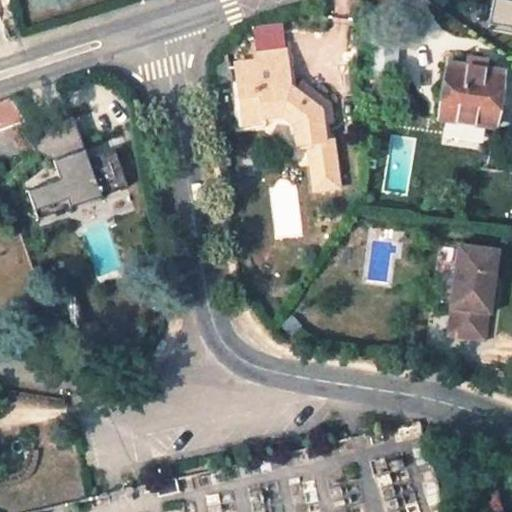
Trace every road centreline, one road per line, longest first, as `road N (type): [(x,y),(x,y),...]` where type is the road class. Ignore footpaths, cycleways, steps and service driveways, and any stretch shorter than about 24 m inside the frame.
road 1 (tertiary): [(511,424),(235,356),(207,297),(161,17)]
road 2 (tertiary): [(0,84),(93,52),(161,17)]
road 3 (tertiary): [(161,17),(85,30),(0,58)]
